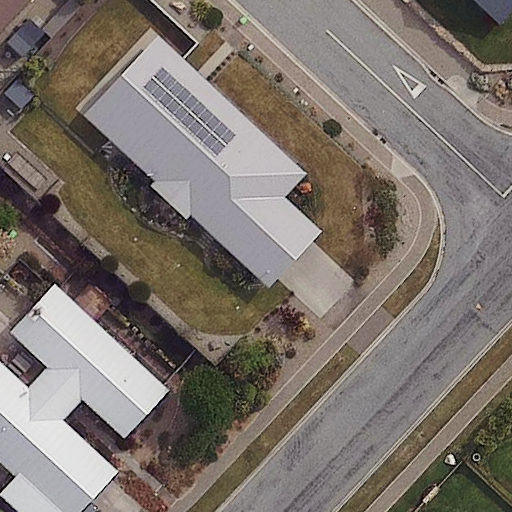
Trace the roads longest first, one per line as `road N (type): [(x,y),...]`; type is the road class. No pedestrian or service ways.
road 1 (residential): [(273,511),(511,260)]
road 2 (residential): [(297,0),(511,203)]
